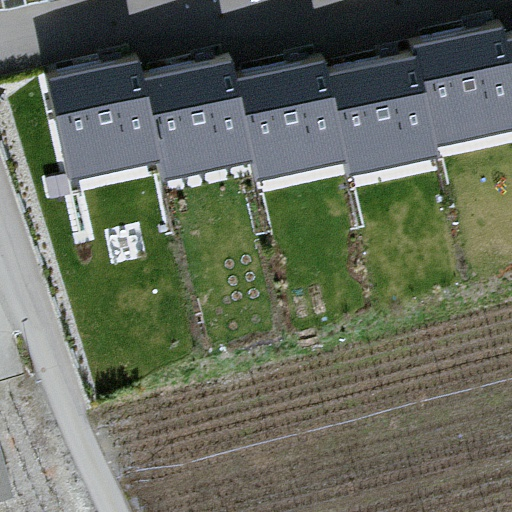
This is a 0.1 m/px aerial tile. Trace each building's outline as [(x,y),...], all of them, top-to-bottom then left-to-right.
[(411,44),(413,52),(432,143),(511,125),(511,86),(501,36),(499,25),(411,44)] [(511,33),(501,36),(511,86),(511,33)] [(413,52),(325,71),(343,156),(346,170),(434,151),(432,143),(413,52)] [(46,75),(67,173),(156,155),(139,75),(134,56),(46,75)] [(228,56),(139,75),(156,155),(160,175),(249,156),(232,76),(228,56)] [(322,57),(232,76),(249,156),(253,176),(343,156),(325,71),(322,57)]
